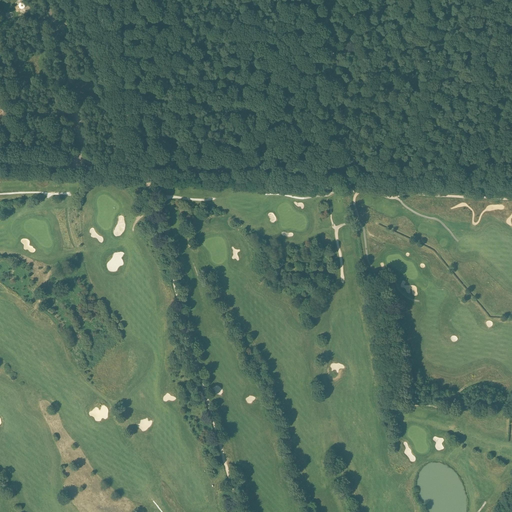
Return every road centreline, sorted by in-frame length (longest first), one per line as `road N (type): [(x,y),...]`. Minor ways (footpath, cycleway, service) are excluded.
road 1 (track): [(238,511),(93,0)]
road 2 (unclassified): [(511,188),(0,165)]
